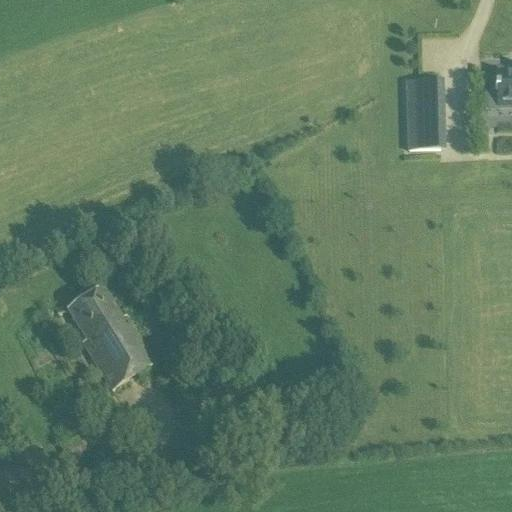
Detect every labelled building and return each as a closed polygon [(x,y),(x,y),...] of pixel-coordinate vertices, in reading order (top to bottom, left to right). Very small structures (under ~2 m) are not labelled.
[(511,74),(494,75),(494,82),(485,82),(485,113),(511,112),(511,74)] [(444,153),(443,118),(406,119),(406,120),(407,154),(444,153)] [(122,321),(103,290),(67,313),(86,344),(82,346),(111,393),(155,366),(126,319),(122,321)] [(200,416),(227,397),(220,387),(229,381),(218,365),(175,393),(186,409),(193,405),(200,416)] [(106,418),(119,411),(112,400),(99,407),(106,418)] [(66,462),(83,453),(76,439),(59,448),(66,462)] [(0,511),(2,511),(54,490),(35,446),(0,461),(0,511)] [(99,468),(114,460),(109,449),(93,457),(99,468)]
